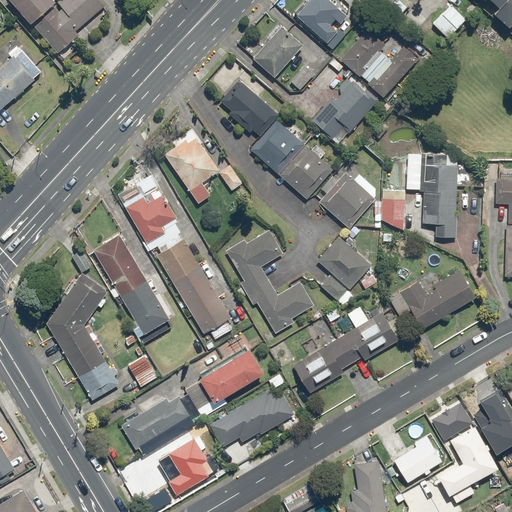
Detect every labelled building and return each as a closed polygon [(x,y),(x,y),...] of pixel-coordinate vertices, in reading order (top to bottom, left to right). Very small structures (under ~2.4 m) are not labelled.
[(33,25),(57,50),(84,27),(83,26),(105,5),(101,0),(13,0),(34,24),(33,25)] [(333,0),(311,0),(299,14),(327,39),(349,14),(333,0)] [(511,0),(501,0),(497,5),(493,11),(510,25),(511,22),(511,0)] [(435,20),(451,35),(466,18),(450,4),(435,20)] [(362,38),(344,58),(385,94),(406,71),(405,71),(417,55),(404,45),(392,59),(381,49),(394,33),(377,19),(361,38),(362,38)] [(255,56),(275,74),(304,42),(285,24),(255,56)] [(0,68),(0,105),(2,108),(37,77),(16,54),(0,68)] [(292,80),(301,88),(316,73),(307,64),(292,80)] [(316,121),(339,141),(378,98),(355,78),(316,121)] [(280,112),(239,79),(221,100),(262,133),(280,112)] [(279,118),(253,148),(307,197),(334,167),(279,118)] [(194,132),(166,152),(191,187),(220,167),(194,132)] [(455,234),(459,162),(459,152),(427,150),(427,152),(411,151),(408,188),(425,189),(424,220),(438,221),(437,233),(455,234)] [(232,164),(220,171),(232,188),(243,181),(232,164)] [(347,171),(321,199),(349,224),(375,196),(347,171)] [(511,220),(511,175),(497,175),(496,201),(510,201),(509,220),(511,220)] [(404,227),(406,188),(384,187),(383,217),(404,227)] [(167,230),(163,224),(179,215),(165,191),(149,200),(144,193),(126,204),(149,240),(167,230)] [(315,304),(301,280),(279,293),(261,264),(285,250),(272,228),(247,241),(245,238),(227,249),(277,331),(295,320),(293,317),(315,304)] [(120,232),(94,248),(145,332),(172,316),(120,232)] [(371,263),(339,235),(319,258),(351,286),(371,263)] [(187,237),(158,253),(203,330),(231,314),(187,237)] [(418,278),(400,289),(425,326),(478,294),(462,269),(426,290),(418,278)] [(48,321),(93,397),(120,382),(85,324),(110,288),(83,270),(48,321)] [(331,273),(322,284),(339,298),(348,287),(331,273)] [(361,281),(365,289),(379,281),(375,273),(361,281)] [(383,310),(294,362),(310,390),(399,338),(383,310)] [(201,373),(216,398),(266,369),(251,344),(201,373)] [(145,353),(129,363),(142,384),(158,374),(145,353)] [(280,371),(267,377),(272,388),(285,382),(280,371)] [(484,424),(499,449),(511,441),(511,405),(500,386),(481,398),(486,405),(475,412),(483,425),(484,424)] [(271,388),(213,421),(228,446),(286,413),(271,388)] [(126,427),(138,447),(192,415),(180,395),(126,427)] [(489,447),(476,425),(451,439),(465,461),(441,475),(451,492),(475,478),(476,479),(500,464),(490,447),(489,447)] [(215,470),(194,436),(170,450),(183,471),(170,479),(178,492),(215,470)] [(396,457),(409,479),(443,458),(429,436),(396,457)] [(0,447),(0,475),(13,468),(0,447)] [(356,462),(360,487),(352,488),(356,511),(388,511),(380,458),(356,462)] [(286,497),(294,511),(298,511),(321,499),(312,482),(286,497)] [(0,503),(0,511),(39,511),(25,489),(0,503)]
